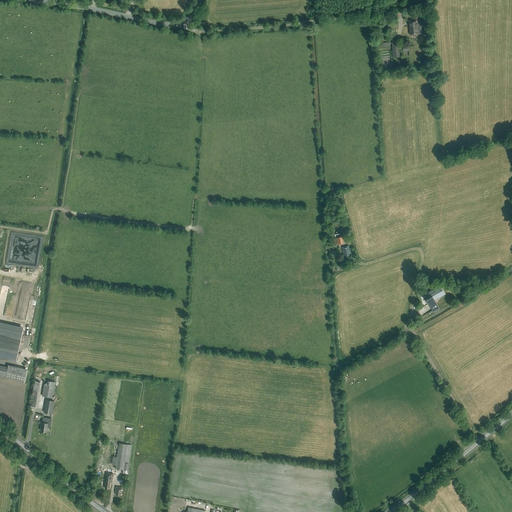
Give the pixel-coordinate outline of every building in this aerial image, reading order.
[(417,17),(413,18),(413,20),(409,21),(410,34),(421,34),(420,22),(418,23),(417,17)] [(334,238),(335,245),(343,243),(342,236),(334,238)] [(345,256),(349,255),(349,254),(351,254),(350,250),(349,250),(348,245),(342,247),(344,255),(345,254),(345,256)] [(426,299),(434,313),(440,309),(434,298),(443,293),(440,287),(427,294),(429,297),(426,299)] [(422,314),(430,309),(427,304),(419,309),(422,314)] [(0,357),(16,361),(21,335),(23,329),(0,324),(0,357)] [(8,365),(8,367),(0,365),(0,376),(5,378),(25,382),(28,369),(8,365)] [(44,384),(42,396),(53,398),(56,382),(48,380),(47,384),(44,384)] [(41,382),(35,381),(30,406),(37,407),(41,382)] [(51,413),(53,401),(46,400),(44,412),(51,413)] [(51,426),(52,418),(44,417),(43,419),(42,422),(41,422),(40,428),(41,429),(41,431),(47,432),(47,428),(49,428),(51,426)] [(113,453),(117,453),(117,457),(113,456),(112,464),(116,465),(115,468),(123,470),(123,473),(128,474),(128,470),(132,445),(115,442),(113,453)] [(111,483),(113,473),(106,472),(104,485),(105,485),(105,488),(109,489),(110,483),(111,483)]
